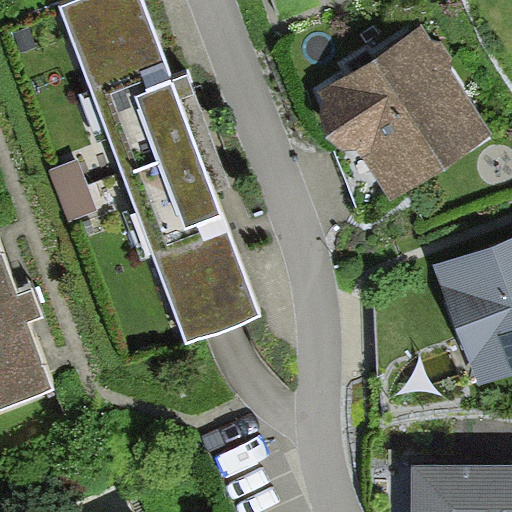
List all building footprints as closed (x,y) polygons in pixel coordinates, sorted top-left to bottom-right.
[(73,0),(195,328),(266,301),(154,0),(73,0)] [(360,207),(497,125),(432,19),(326,78),(332,88),(321,96),(345,135),(335,144),(360,207)] [(0,400),(69,373),(9,223),(0,226),(0,400)] [(489,371),(511,361),(511,234),(444,262),(489,371)] [(511,511),(511,467),(417,469),(418,511),(511,511)]
